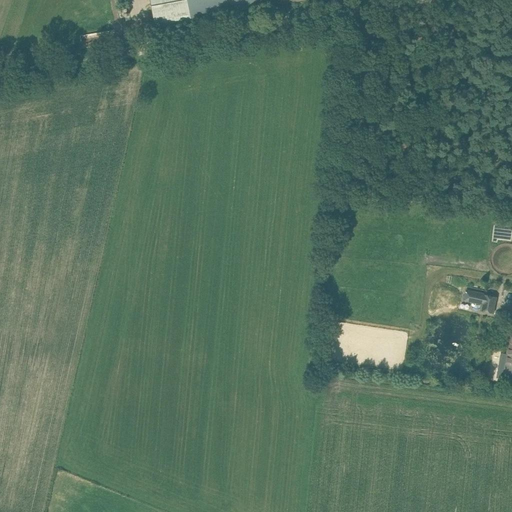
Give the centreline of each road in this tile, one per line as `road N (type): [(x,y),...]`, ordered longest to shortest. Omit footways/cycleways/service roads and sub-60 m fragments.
road 1 (unclassified): [(148,49),(417,0)]
road 2 (track): [(0,76),(148,49)]
